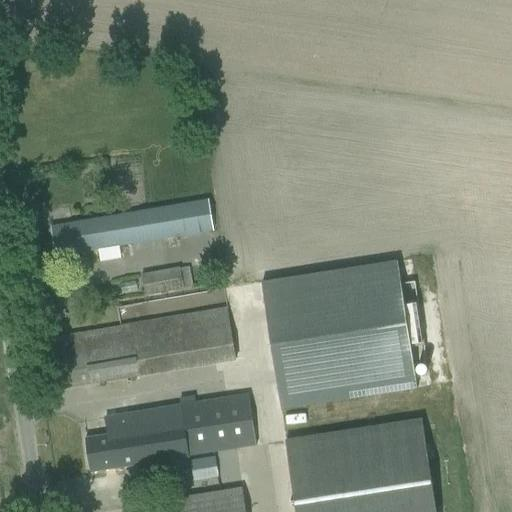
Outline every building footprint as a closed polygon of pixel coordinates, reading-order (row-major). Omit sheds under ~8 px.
[(72,224),(52,228),(57,257),(77,254),(100,250),(119,247),(122,247),(214,231),(209,201),(72,224)] [(397,263),(262,284),(282,410),(417,389),(410,346),(422,344),(416,305),(404,307),(397,263)] [(142,276),(145,296),(194,289),(191,268),(142,276)] [(46,340),(55,391),(235,360),(226,309),(46,340)] [(196,405),(180,408),(188,458),(211,454),(257,446),(248,397),(203,404),(196,405)] [(108,436),(86,439),(91,473),(111,470),(188,458),(180,408),(125,417),(105,420),(108,436)] [(435,511),(421,421),(287,442),(297,511),(435,511)] [(217,477),(214,457),(199,459),(203,479),(217,477)] [(122,509),(122,511),(246,511),(243,490),(122,509)]
